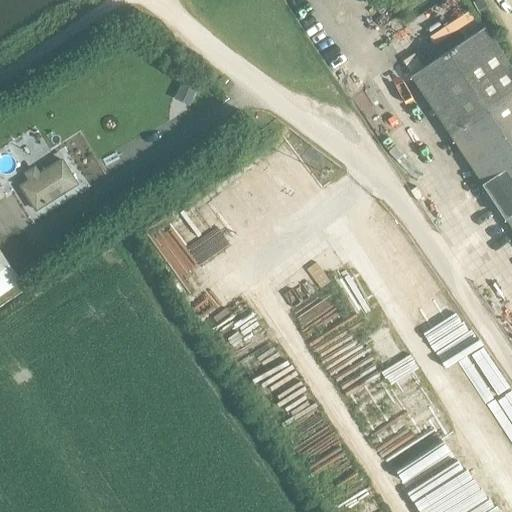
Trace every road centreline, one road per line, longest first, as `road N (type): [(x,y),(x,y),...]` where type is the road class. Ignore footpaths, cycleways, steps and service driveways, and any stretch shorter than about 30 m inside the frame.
road 1 (unclassified): [(149,0),(380,177),(511,367)]
road 2 (track): [(119,0),(0,80)]
